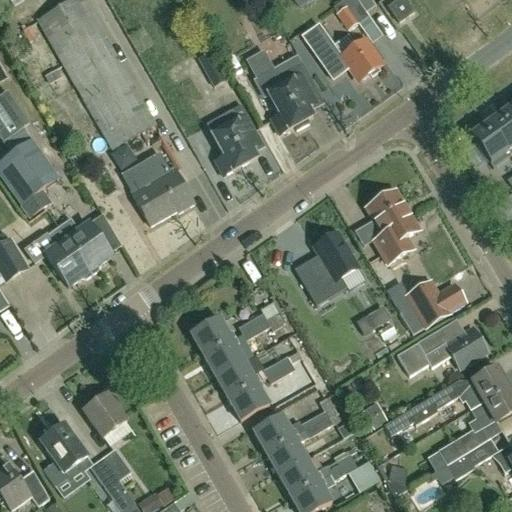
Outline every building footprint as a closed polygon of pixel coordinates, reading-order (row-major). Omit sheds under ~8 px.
[(112,152),(155,127),(81,0),(78,0),(38,23),(112,152)] [(349,0),(344,3),(334,10),(339,16),(337,17),(349,33),(358,26),(358,27),(359,26),(370,18),(368,15),(356,0),(349,0)] [(400,25),(415,15),(403,0),(402,0),(389,10),(400,25)] [(366,42),(358,48),(341,60),(319,29),(304,39),(333,82),(348,72),(351,70),(361,84),(371,77),(372,79),(380,74),(378,72),(382,69),(372,55),(375,53),(366,42)] [(212,55),(199,62),(207,76),(220,68),(212,55)] [(256,81),(254,82),(265,102),(268,101),(270,99),(280,118),(271,123),(279,138),(294,130),(296,134),(309,127),(307,122),(313,119),(310,114),(324,107),(315,91),(300,65),(277,78),(274,71),(256,81)] [(23,131),(29,127),(6,94),(0,98),(0,139),(12,157),(0,165),(0,178),(30,220),(50,206),(42,194),(59,182),(23,131)] [(215,165),(224,179),(257,161),(254,156),(265,150),(241,108),(206,127),(224,160),(215,165)] [(511,123),(505,113),(488,126),(511,159),(511,157),(511,123)] [(488,126),(470,138),(493,171),(511,159),(488,126)] [(174,173),(163,180),(132,198),(150,230),(177,215),(178,217),(194,207),(174,173)] [(406,242),(418,234),(395,196),(368,212),(384,239),(375,245),(388,268),(413,253),(406,242)] [(59,230),(93,278),(98,274),(99,269),(112,259),(89,227),(79,234),(71,222),(59,230)] [(93,278),(59,230),(47,239),(55,251),(45,258),(69,290),(82,281),(87,282),(93,278)] [(337,237),(314,251),(322,264),(312,270),(309,265),(294,274),(316,310),(347,291),(341,282),(358,272),(350,259),(354,257),(347,246),(344,248),(337,237)] [(0,248),(0,272),(7,283),(27,271),(10,243),(0,248)] [(426,331),(449,318),(468,306),(456,286),(437,297),(431,286),(408,300),(426,331)] [(243,338),(267,324),(263,317),(238,331),(243,338)] [(364,338),(375,331),(368,320),(357,326),(364,338)] [(192,339),(204,360),(233,344),(221,322),(192,339)] [(267,324),(243,338),(247,345),(271,331),(267,324)] [(472,331),(465,335),(446,347),(438,334),(396,359),(408,379),(428,367),(431,371),(452,359),(460,373),(488,357),(472,331)] [(204,360),(216,382),(246,365),(233,344),(204,360)] [(267,381),(291,367),(301,361),(298,355),(288,361),(287,360),(263,374),(255,360),(246,365),(216,382),(228,403),(258,387),(267,381)] [(296,374),(291,367),(267,381),(271,388),(296,374)] [(474,385),(460,400),(463,406),(467,403),(474,414),(509,392),(497,372),(474,385)] [(228,403),(241,425),(270,408),(258,387),(228,403)] [(429,402),(384,429),(391,440),(414,426),(416,429),(437,416),(436,414),(460,400),(452,388),(429,402)] [(497,427),(511,417),(511,397),(509,392),(474,414),(479,423),(470,429),(473,434),(439,455),(448,469),(491,442),(502,436),(497,427)] [(103,441),(127,425),(107,397),(84,414),(103,441)] [(371,434),(385,425),(374,408),(360,417),(371,434)] [(305,435),(329,422),(325,415),(300,429),(298,425),(288,431),(282,419),(254,435),(266,457),(294,441),(305,435)] [(266,457),(278,479),(306,463),(298,447),(309,442),(333,429),(329,422),(305,435),(294,441),(266,457)] [(338,432),(344,442),(356,435),(350,425),(338,432)] [(66,476),(88,460),(65,428),(42,444),(56,465),(44,474),(56,490),(69,480),(66,476)] [(435,486),(451,476),(456,484),(475,471),(474,470),(499,455),(491,442),(448,469),(431,479),(435,486)] [(112,502),(125,493),(119,485),(131,476),(115,453),(90,471),(112,502)] [(278,479),(290,500),(319,484),(330,478),(354,464),(349,458),(326,471),(325,470),(314,477),(306,463),(278,479)] [(511,462),(509,464),(507,460),(499,465),(505,475),(511,471),(511,462)] [(355,467),(354,464),(330,478),(334,485),(349,477),(360,496),(379,486),(370,468),(359,474),(355,467)] [(40,510),(51,502),(37,478),(24,487),(9,467),(0,474),(0,498),(9,511),(17,511),(33,500),(40,510)] [(319,484),(290,500),(297,511),(321,511),(331,506),(324,494),(335,488),(334,485),(330,478),(319,484)] [(163,509),(175,502),(169,491),(157,498),(163,509)]
